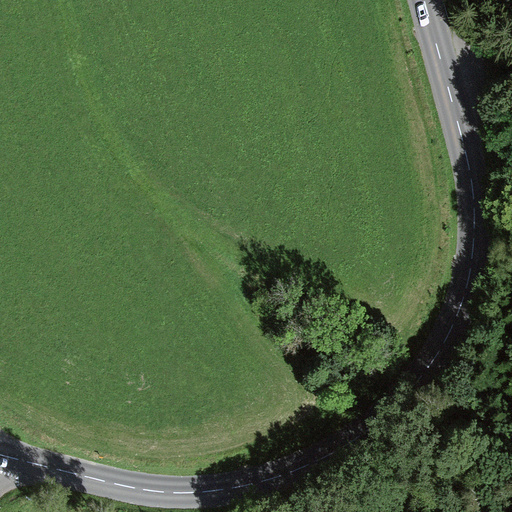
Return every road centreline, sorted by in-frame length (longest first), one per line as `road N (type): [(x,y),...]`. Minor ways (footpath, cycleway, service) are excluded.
road 1 (secondary): [(424,0),(468,158),(474,239),(462,301),(410,389),(329,454),(234,487),(156,491),(0,454)]
road 2 (track): [(68,0),(94,103),(142,183),(330,345),(511,472)]
